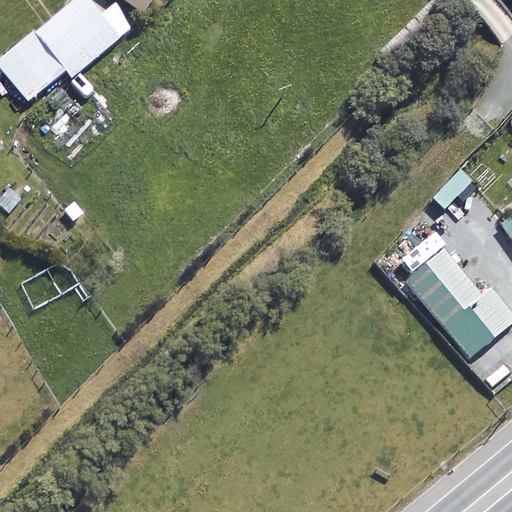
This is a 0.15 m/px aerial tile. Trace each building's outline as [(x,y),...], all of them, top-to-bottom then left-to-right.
[(98,20),(82,0),(80,0),(0,64),(0,72),(27,106),(65,75),(70,81),(132,32),(113,8),(98,20)] [(157,0),(117,0),(143,19),(157,0)] [(448,16),(432,1),(382,52),(397,68),(448,16)] [(511,214),(499,226),(511,241),(511,214)] [(479,302),(443,258),(407,287),(468,363),(511,326),(511,322),(489,294),(479,302)]
